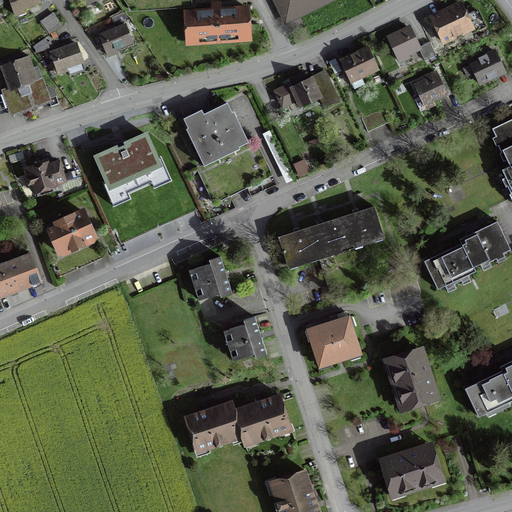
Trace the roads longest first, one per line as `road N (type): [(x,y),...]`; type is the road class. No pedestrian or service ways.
road 1 (residential): [(248,214),(345,511)]
road 2 (residential): [(248,214),(511,93)]
road 3 (residential): [(0,322),(248,214)]
road 4 (residential): [(121,105),(281,62)]
road 5 (residential): [(281,62),(416,0)]
road 6 (residential): [(0,145),(121,105)]
road 7 (residential): [(54,0),(109,74),(121,105)]
